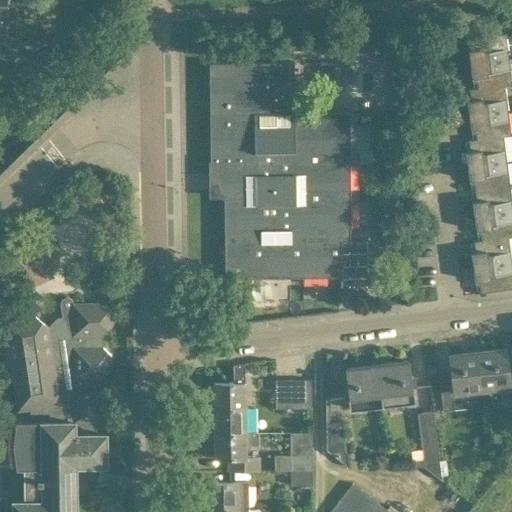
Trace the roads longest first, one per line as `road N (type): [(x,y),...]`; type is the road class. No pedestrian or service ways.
road 1 (residential): [(156,354),(452,317)]
road 2 (residential): [(156,354),(151,118)]
road 3 (residential): [(0,201),(73,130),(151,118)]
road 4 (residential): [(161,511),(156,354)]
road 5 (residential): [(452,317),(436,166)]
